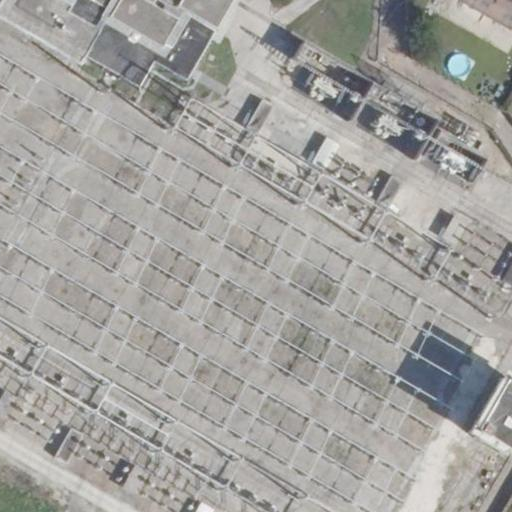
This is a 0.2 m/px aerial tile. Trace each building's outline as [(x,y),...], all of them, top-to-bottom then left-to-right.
[(0,0),(0,16),(81,64),(84,59),(142,91),(156,68),(189,87),(202,64),(199,62),(227,13),(234,0),(76,0),(74,4),(67,0),(0,0)] [(511,0),(465,0),(511,26),(511,0)] [(276,105),(263,98),(247,125),(260,133),(276,105)] [(337,142),(326,137),(314,161),(325,166),(337,142)] [(404,181),(391,173),(376,198),(389,206),(404,181)] [(452,246),(465,223),(453,216),(439,239),(452,246)] [(511,286),(511,262),(502,280),(511,286)] [(511,448),(511,382),(499,375),(469,429),(510,452),(511,448)] [(16,397),(4,390),(0,397),(0,415),(4,417),(16,397)] [(80,436),(69,429),(56,452),(68,458),(80,436)] [(145,470),(133,464),(121,487),(133,493),(145,470)]
